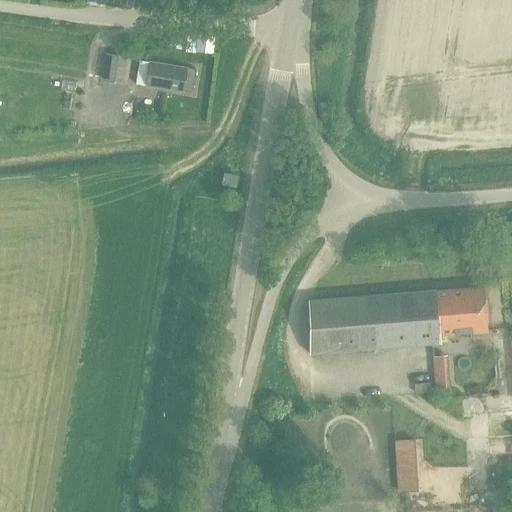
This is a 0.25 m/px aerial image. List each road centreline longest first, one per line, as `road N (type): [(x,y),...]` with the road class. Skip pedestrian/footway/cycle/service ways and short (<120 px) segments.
road 1 (tertiary): [(213,477),(286,28)]
road 2 (tertiary): [(213,477),(278,277),(344,199)]
road 3 (unclassified): [(286,28),(70,15)]
road 4 (track): [(170,172),(192,162),(222,130),(269,27)]
road 5 (tertiary): [(344,199),(313,130),(286,28)]
road 6 (unclassified): [(344,199),(511,193)]
